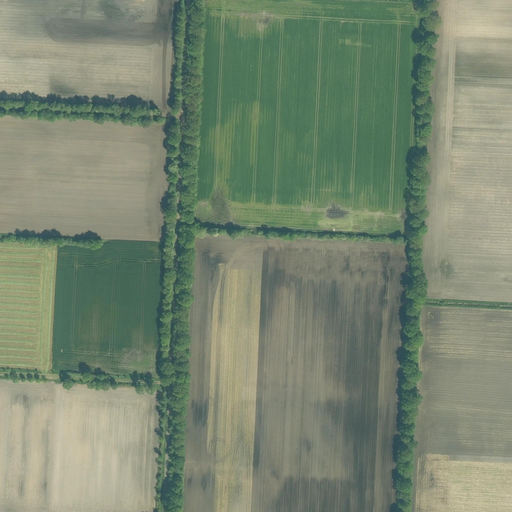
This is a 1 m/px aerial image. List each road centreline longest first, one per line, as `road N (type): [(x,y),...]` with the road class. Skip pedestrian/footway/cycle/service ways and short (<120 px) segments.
road 1 (unclassified): [(161,511),(185,0)]
road 2 (track): [(180,113),(0,104)]
road 3 (track): [(0,371),(167,380)]
